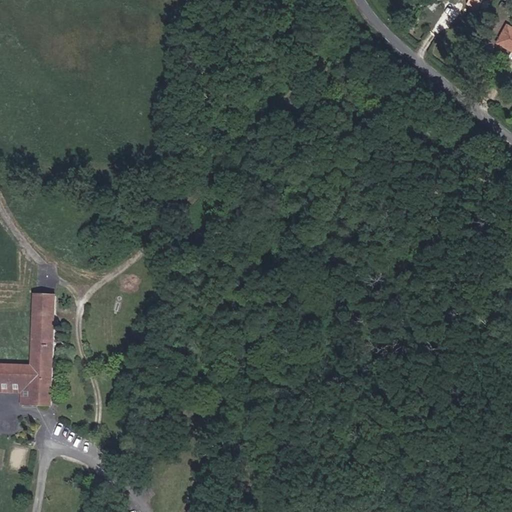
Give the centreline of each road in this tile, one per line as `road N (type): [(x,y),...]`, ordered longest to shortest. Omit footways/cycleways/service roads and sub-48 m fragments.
road 1 (residential): [(358,0),(424,68),(511,139)]
road 2 (unclassified): [(37,511),(51,438),(86,452),(148,511)]
